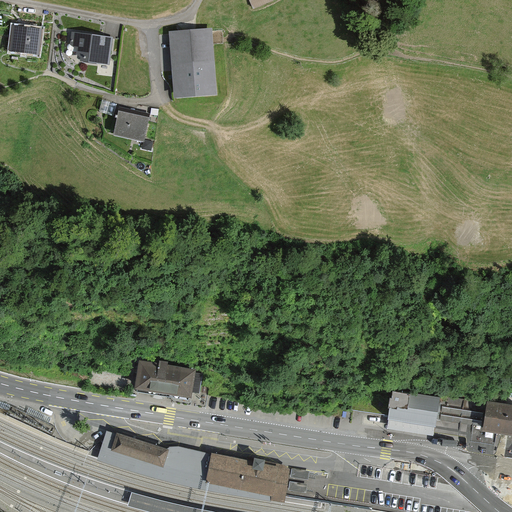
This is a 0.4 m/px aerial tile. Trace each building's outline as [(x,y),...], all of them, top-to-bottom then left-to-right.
[(253,0),(250,2),(254,9),(273,0),(253,0)] [(41,30),(14,27),(11,50),(38,54),(41,30)] [(213,28),(169,31),(174,98),(217,95),(213,28)] [(111,38),(73,34),(71,54),(79,55),(79,63),(108,66),(111,38)] [(146,120),(116,113),(110,135),(141,143),(146,120)] [(194,372),(139,363),(135,390),(189,399),(194,372)] [(390,422),(436,428),(440,399),(394,393),(390,422)] [(440,399),(436,428),(471,433),(472,430),(497,433),(511,435),(511,407),(440,397),(440,399)] [(471,433),(469,445),(495,449),(497,433),(472,430),(471,433)] [(162,465),(167,449),(165,449),(117,434),(112,450),(162,465)] [(187,455),(167,449),(162,465),(182,472),(187,455)] [(210,454),(205,480),(282,496),(287,470),(210,454)]
